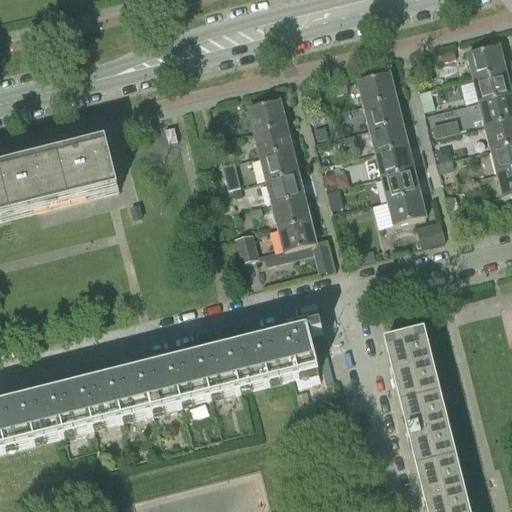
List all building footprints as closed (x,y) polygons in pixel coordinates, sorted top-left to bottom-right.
[(500,50),(467,58),(473,83),(506,75),(500,50)] [(456,62),(454,54),(442,57),(444,65),(456,62)] [(506,75),(473,83),(479,107),(511,99),(506,75)] [(390,78),(358,86),(364,110),(396,102),(390,78)] [(338,98),(348,95),(347,89),(336,91),(338,98)] [(435,113),(430,94),(420,96),(425,116),(435,113)] [(511,98),(511,99),(479,107),(485,131),(511,123),(511,98)] [(396,102),(364,110),(370,134),(402,126),(396,102)] [(280,105),(248,113),(254,138),(286,130),(280,105)] [(435,137),(460,134),(458,117),(433,120),(435,137)] [(511,123),(485,131),(492,155),(511,149),(511,123)] [(402,126),(370,134),(376,158),(408,150),(402,126)] [(286,130),(254,138),(260,161),(292,154),(286,130)] [(350,146),(360,144),(359,137),(349,139),(350,146)] [(0,224),(119,194),(109,153),(107,148),(96,151),(97,156),(9,178),(7,173),(0,174),(0,224)] [(511,149),(492,155),(497,178),(511,174),(511,149)] [(408,150),(376,158),(382,182),(414,174),(408,150)] [(292,154),(260,161),(266,185),(298,177),(292,154)] [(414,174),(382,182),(388,206),(420,198),(414,174)] [(511,174),(497,178),(504,203),(511,200),(511,174)] [(298,177),(266,185),(272,209),(304,202),(298,177)] [(420,198),(388,206),(394,230),(426,222),(420,198)] [(304,202),(272,209),(278,233),(310,225),(304,202)] [(143,222),(140,209),(131,211),(134,225),(143,222)] [(253,221),(263,219),(261,212),(251,215),(253,221)] [(422,250),(446,244),(442,224),(418,229),(422,250)] [(316,249),(310,225),(278,233),(284,256),(272,259),(273,263),(290,259),(290,257),(316,249)] [(259,264),(253,240),(235,244),(240,269),(259,264)] [(322,274),(334,271),(329,248),(317,250),(322,274)] [(0,456),(319,376),(310,341),(323,337),(321,329),(311,331),(310,329),(292,328),(293,332),(278,336),(279,342),(0,412),(0,456)] [(425,335),(393,343),(385,345),(401,408),(441,398),(425,335)] [(441,398),(401,408),(417,472),(457,462),(441,398)] [(469,511),(457,462),(417,472),(426,511),(469,511)]
